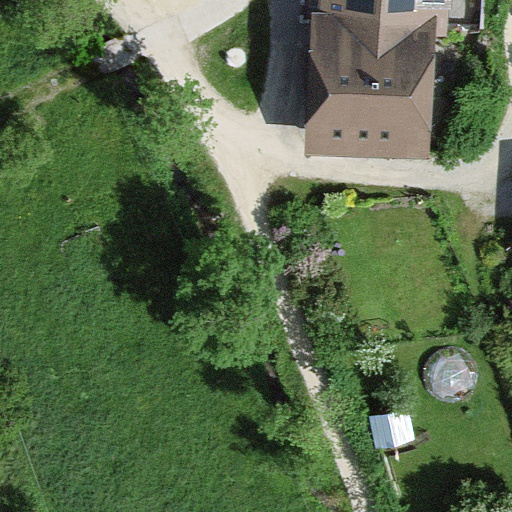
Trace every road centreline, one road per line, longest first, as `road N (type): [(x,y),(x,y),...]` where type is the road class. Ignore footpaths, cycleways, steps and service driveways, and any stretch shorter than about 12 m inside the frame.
road 1 (residential): [(270,0),(250,179),(464,154),(511,116)]
road 2 (track): [(238,0),(0,119)]
